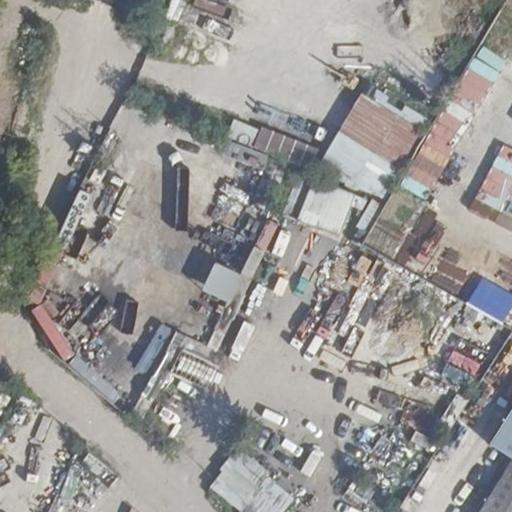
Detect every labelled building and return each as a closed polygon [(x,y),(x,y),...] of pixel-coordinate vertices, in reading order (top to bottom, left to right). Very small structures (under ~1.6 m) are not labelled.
[(212,0),(200,0),(197,6),(235,25),(240,14),(212,0)] [(464,91),(457,105),(495,124),(502,109),(464,91)] [(386,200),(421,124),(354,93),(319,168),(386,200)] [(403,105),(399,113),(424,128),(429,120),(403,105)] [(251,144),(256,125),(231,119),(226,137),(251,144)] [(260,125),(252,146),(310,168),(318,148),(260,125)] [(281,215),(338,236),(353,193),(297,173),(281,215)] [(184,199),(203,204),(207,189),(188,183),(184,199)] [(258,321),(286,258),(271,252),(243,314),(258,321)] [(228,302),(241,273),(212,260),(199,289),(228,302)] [(328,281),(315,306),(340,319),(350,299),(336,292),(339,287),(328,281)] [(419,311),(438,319),(448,297),(428,289),(419,311)] [(368,294),(362,321),(388,327),(395,301),(368,294)] [(240,354),(250,325),(239,321),(228,350),(240,354)] [(181,351),(185,330),(172,328),(168,349),(181,351)] [(511,375),(476,435),(495,446),(511,456),(511,375)] [(272,409),(266,420),(295,435),(301,424),(272,409)] [(51,473),(66,478),(74,450),(59,445),(51,473)] [(510,511),(511,509),(511,456),(495,446),(456,508),(462,511),(510,511)] [(235,511),(283,511),(296,496),(236,447),(204,486),(235,511)] [(88,453),(80,464),(109,484),(117,473),(88,453)]
